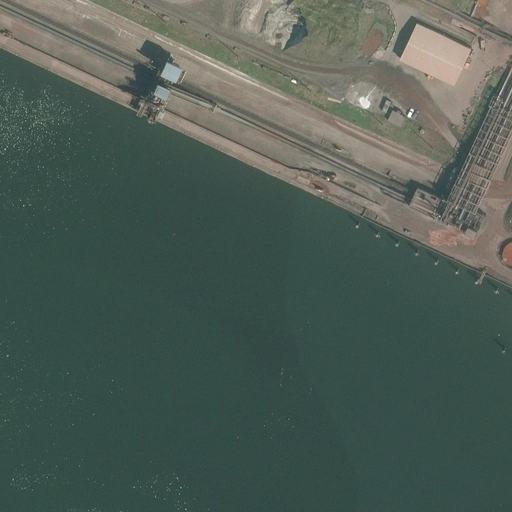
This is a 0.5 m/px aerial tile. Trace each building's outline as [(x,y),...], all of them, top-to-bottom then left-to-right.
[(417,22),(400,59),(454,85),(472,48),(417,22)] [(150,64),(166,72),(172,59),(157,51),(150,64)] [(156,88),(160,79),(148,74),(144,83),(156,88)] [(393,109),(388,119),(402,126),(407,115),(401,112),(402,110),(399,108),(398,111),(393,109)] [(410,199),(407,206),(475,238),(486,214),(473,208),(466,205),(459,202),(454,199),(441,193),(440,196),(417,185),(414,193),(410,199)]
